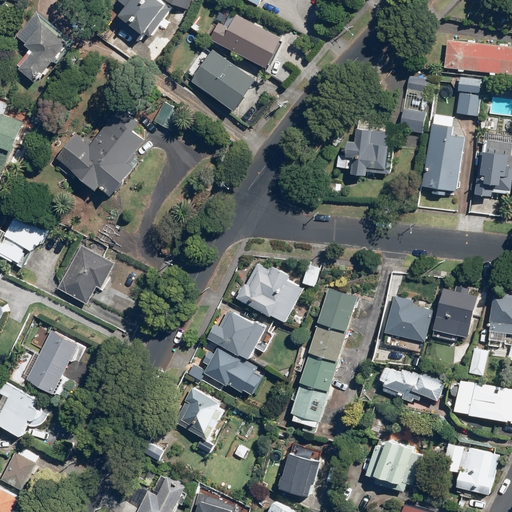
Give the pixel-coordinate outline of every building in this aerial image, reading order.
[(169,4),(162,0),(121,0),(128,5),(121,15),(147,33),(169,4)] [(285,36),(238,13),(231,27),(220,22),(211,38),(269,67),(285,36)] [(70,42),(44,21),(25,44),(34,52),(21,68),(37,81),(70,42)] [(511,45),(449,38),(446,67),(511,74),(511,45)] [(259,78),(215,48),(193,80),(237,110),(259,78)] [(10,53),(0,49),(0,71),(3,73),(10,53)] [(436,79),(410,74),(401,129),(424,133),(431,93),(433,93),(436,79)] [(462,76),(460,90),(481,93),(483,78),(462,76)] [(511,87),(494,85),(491,113),(511,115),(511,87)] [(461,92),(458,113),(479,115),(482,95),(461,92)] [(0,175),(1,175),(26,121),(5,114),(8,103),(0,100),(0,175)] [(148,139),(136,130),(142,122),(123,106),(91,145),(77,134),(59,157),(99,189),(102,186),(114,195),(137,166),(130,161),(148,139)] [(348,155),(340,154),(338,166),(354,168),(353,173),(369,174),(369,170),(392,173),(395,145),(390,145),(391,131),(358,127),(357,141),(350,140),(348,155)] [(433,128),(424,186),(435,188),(435,193),(454,196),(455,190),(459,190),(467,138),(452,136),(453,131),(433,128)] [(481,161),(477,193),(494,195),(495,187),(511,189),(511,142),(485,139),(482,161),(481,161)] [(343,184),(323,184),(323,193),(343,194),(343,184)] [(0,252),(0,255),(27,268),(33,255),(28,253),(31,248),(38,252),(41,246),(45,248),(52,231),(30,220),(29,222),(16,217),(8,233),(0,229),(0,252)] [(118,262),(83,244),(61,287),(91,303),(100,285),(104,287),(118,262)] [(247,282),(239,297),(274,316),(275,314),(288,321),(306,287),(289,280),(292,274),(275,266),(273,270),(259,262),(248,283),(247,282)] [(304,282),(316,285),(322,267),(310,263),(304,282)] [(298,412),(296,418),(320,425),(321,419),(325,420),(360,295),(330,287),(294,412),(298,412)] [(480,295),(445,287),(435,328),(469,336),(480,295)] [(511,296),(495,294),(490,329),(511,332),(511,296)] [(415,299),(397,295),(388,331),(427,340),(434,309),(413,304),(415,299)] [(215,322),(208,336),(252,359),(258,346),(267,350),(276,333),(230,309),(222,326),(215,322)] [(83,343),(54,329),(29,378),(58,393),(83,343)] [(485,375),(491,349),(476,346),(470,371),(485,375)] [(193,362),(189,371),(204,378),(207,372),(231,383),(231,382),(247,390),(257,370),(242,363),(244,359),(219,347),(216,352),(210,349),(204,361),(210,364),(208,369),(193,362)] [(387,389),(414,401),(415,396),(422,399),(424,393),(441,400),(448,384),(424,373),(423,376),(406,367),(404,371),(394,367),(394,368),(389,365),(383,375),(387,389)] [(511,387),(468,379),(462,412),(511,420),(511,387)] [(37,405),(40,397),(5,380),(1,389),(12,394),(0,418),(0,422),(24,434),(33,418),(35,419),(39,418),(41,414),(42,410),(41,407),(37,405)] [(224,401),(194,386),(177,420),(211,438),(226,408),(221,406),(224,401)] [(387,447),(379,444),(369,473),(379,477),(377,481),(406,491),(409,482),(414,484),(424,454),(414,451),(415,446),(389,438),(387,447)] [(151,440),(146,450),(163,458),(168,448),(151,440)] [(296,442),(282,486),(313,494),(324,458),(322,458),(324,449),(296,442)] [(462,468),(458,486),(492,493),(500,454),(470,447),(469,451),(465,449),(466,446),(450,442),(444,467),(460,471),(461,468),(462,468)] [(23,452),(19,450),(4,478),(26,489),(41,461),(39,460),(42,454),(26,446),(23,452)] [(159,471),(146,465),(138,480),(151,486),(159,471)] [(136,510),(135,511),(174,511),(189,483),(169,473),(159,493),(150,489),(139,511),(136,510)] [(13,511),(22,496),(0,484),(0,511),(13,511)] [(227,500),(201,492),(194,511),(237,511),(239,506),(227,502),(227,500)] [(304,511),(277,499),(270,511),(304,511)] [(438,511),(407,499),(401,511),(438,511)]
